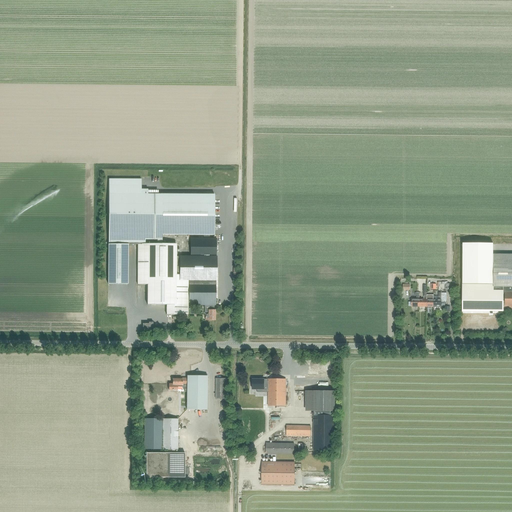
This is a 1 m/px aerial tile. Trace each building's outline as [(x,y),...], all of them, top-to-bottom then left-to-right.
[(216,239),(190,239),(190,257),(176,257),(176,245),(162,245),(162,235),(214,235),(215,195),(148,194),(148,189),(141,189),(141,179),(109,179),(108,284),(128,284),(128,245),(138,245),(138,285),(147,285),(147,305),(166,305),(166,315),(188,315),(188,305),(209,305),(209,310),(208,310),(208,314),(205,314),(205,320),(208,320),(215,320),(215,310),(214,310),(214,305),(215,305),(215,287),(216,258),(216,239)] [(511,253),(492,253),(492,242),(462,242),(461,310),(503,311),(503,308),(505,308),(511,308),(511,253)] [(433,299),(434,299),(434,293),(431,293),(431,299),(426,299),(426,307),(433,307),(433,299)] [(184,392),(187,392),(187,409),(207,409),(207,376),(203,376),(203,375),(201,375),(201,376),(187,376),(187,379),(172,379),(172,384),(169,384),(169,390),(173,390),(173,389),(177,389),(177,387),(182,387),(184,392)] [(227,399),(228,379),(216,378),(215,399),(227,399)] [(268,390),(268,381),(264,381),(264,380),(252,379),(252,390),(257,390),(257,391),(262,391),(262,390),(268,390)] [(268,390),(268,406),(285,406),(286,379),(268,379),(268,381),(268,390)] [(313,391),(313,415),(333,415),(334,391),(313,391)] [(333,415),(313,415),(313,450),(335,450),(335,415),(333,415)] [(178,450),(178,419),(144,419),(144,449),(168,450),(168,449),(178,449),(178,450)] [(310,437),(311,426),(286,425),(286,436),(310,437)] [(294,454),(294,443),(266,443),(266,454),(294,454)] [(178,450),(178,449),(168,449),(168,450),(168,453),(146,453),(146,477),(185,478),(185,453),(178,453),(178,450)] [(294,462),(275,462),(275,457),(273,457),(273,462),(262,462),(262,484),(293,485),(294,462)]
